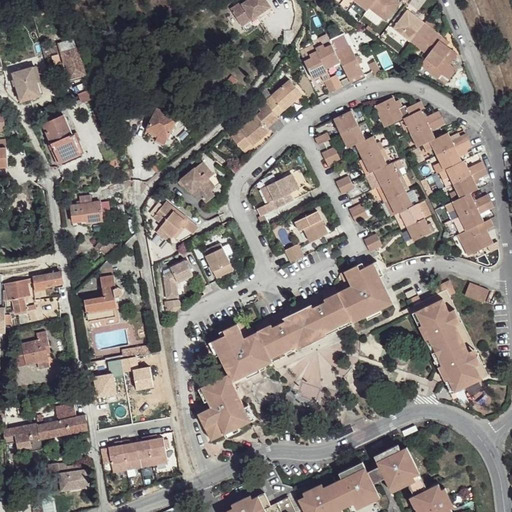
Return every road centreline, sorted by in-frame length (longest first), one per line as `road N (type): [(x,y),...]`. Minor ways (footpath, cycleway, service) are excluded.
road 1 (residential): [(490,133),(420,88),(376,86),(302,122),(248,172),(239,205),(263,274),(195,312),(181,332),(188,416),(206,482)]
road 2 (residential): [(289,31),(248,99),(148,186),(136,210),(191,488)]
road 3 (residential): [(109,511),(40,132),(17,97),(0,93)]
road 4 (residential): [(206,482),(261,455),(337,447),(416,411),(458,418),(484,442)]
road 5 (unknown): [(263,274),(276,285),(296,282),(343,256),(353,240),(287,133)]
road 6 (residential): [(511,296),(490,133)]
road 7 (residential): [(490,133),(485,92),(447,0)]
